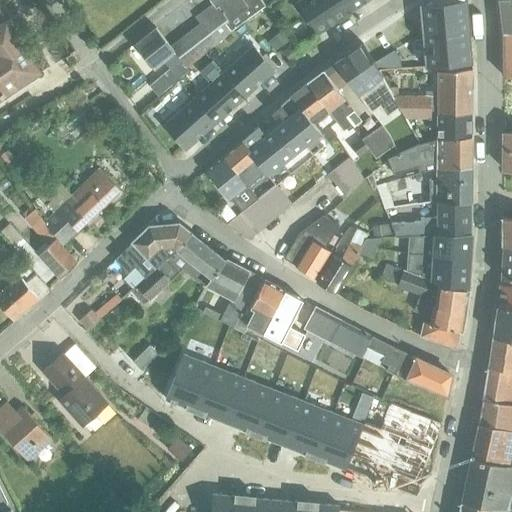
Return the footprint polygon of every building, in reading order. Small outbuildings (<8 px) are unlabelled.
[(211,0),(214,4),(231,31),(266,4),(262,0),(211,0)] [(351,11),(343,0),(301,0),(297,3),(318,34),(351,11)] [(343,0),(351,11),(367,0),(343,0)] [(426,0),(420,5),(426,67),(474,64),(467,0),(426,0)] [(511,0),(500,0),(504,33),(511,32),(511,0)] [(172,47),(176,52),(182,60),(189,67),(232,33),(231,31),(214,4),(197,17),(202,24),(172,47)] [(0,102),(43,74),(8,20),(0,25),(0,102)] [(176,52),(172,47),(157,27),(135,44),(155,69),(164,62),(176,52)] [(282,50),(286,47),(276,35),(268,41),(276,51),(281,48),(282,50)] [(286,47),(282,50),(291,61),(301,53),(292,42),(286,47)] [(335,63),(349,82),(373,112),(380,106),(388,116),(400,107),(394,97),(389,87),(364,43),(362,44),(376,66),(362,76),(359,72),(350,79),(336,62),(335,63)] [(376,66),(362,44),(337,61),(336,62),(350,79),(359,72),(362,76),(376,66)] [(254,46),(224,73),(245,96),(275,70),(254,46)] [(176,52),(164,62),(171,70),(181,61),(182,60),(176,52)] [(212,59),(200,71),(211,84),(224,73),(212,59)] [(169,71),(177,80),(189,70),(181,61),(171,70),(169,71)] [(324,71),(339,90),(349,82),(335,63),(324,71)] [(394,97),(400,107),(407,118),(431,118),(431,112),(473,113),(473,69),(438,71),(438,91),(426,91),(427,95),(399,95),(399,87),(389,87),(394,97)] [(177,80),(169,71),(151,86),(158,95),(177,80)] [(339,90),(324,71),(308,83),(337,121),(344,131),(347,128),(349,131),(354,128),(363,121),(355,110),(339,90)] [(224,73),(194,99),(215,123),(245,96),(224,73)] [(308,83),(292,96),(332,140),(338,135),(331,126),(337,121),(308,83)] [(332,140),(292,96),(272,113),(281,123),(274,128),(302,164),(332,140)] [(215,123),(194,99),(164,126),(186,150),(215,123)] [(431,112),(431,118),(431,128),(438,129),(438,139),(473,136),(473,113),(431,112)] [(259,125),(241,141),(266,172),(276,184),(302,164),(274,128),(267,134),(259,125)] [(382,126),(363,140),(370,149),(376,158),(396,145),(382,126)] [(473,136),(438,139),(438,141),(389,159),(395,173),(419,167),(421,173),(438,168),(473,167),(473,136)] [(370,149),(363,140),(362,138),(351,145),(359,157),(370,149)] [(241,141),(224,155),(249,187),(266,172),(241,141)] [(10,150),(1,156),(22,185),(30,179),(10,150)] [(249,187),(224,155),(206,171),(242,212),(258,199),(249,187)] [(350,158),(329,174),(347,198),(365,179),(350,158)] [(473,167),(438,168),(437,178),(430,178),(430,203),(438,202),(451,202),(473,203),(473,167)] [(32,183),(24,188),(47,220),(46,222),(64,245),(88,222),(90,224),(123,192),(99,168),(72,195),(60,181),(42,197),(32,183)] [(387,183),(378,186),(386,208),(395,207),(387,183)] [(276,184),(258,199),(274,219),(293,204),(276,184)] [(258,199),(242,212),(228,223),(251,238),(274,219),(258,199)] [(451,202),(438,202),(438,217),(422,218),(422,222),(392,223),(396,237),(408,236),(472,233),(473,203),(451,202)] [(36,251),(57,274),(61,278),(78,262),(49,231),(50,229),(37,209),(35,211),(32,207),(24,214),(27,218),(25,219),(46,242),(36,251)] [(322,224),(296,266),(315,278),(332,251),(326,247),(335,231),(334,230),(342,220),(333,213),(322,224)] [(10,223),(1,231),(26,261),(36,251),(10,223)] [(391,223),(373,226),(375,237),(393,234),(391,223)] [(146,278),(192,233),(180,224),(175,224),(169,229),(165,225),(150,226),(116,259),(129,273),(136,267),(146,278)] [(363,245),(367,238),(369,234),(358,229),(352,241),(351,241),(342,260),(334,255),(317,282),(336,294),(337,291),(359,251),(363,245)] [(192,233),(146,278),(132,291),(142,303),(148,298),(150,301),(183,270),(205,287),(206,285),(226,261),(192,233)] [(472,233),(408,236),(407,253),(426,256),(469,261),(469,251),(471,251),(472,233)] [(367,238),(363,245),(376,248),(381,238),(370,238),(367,238)] [(9,243),(1,250),(14,265),(22,258),(9,243)] [(363,245),(359,251),(373,256),(376,248),(363,245)] [(511,279),(511,247),(504,247),(509,247),(508,266),(503,265),(502,279),(511,279)] [(57,274),(36,251),(26,261),(46,283),(57,274)] [(439,283),(469,289),(470,270),(468,270),(469,261),(426,256),(407,253),(406,271),(435,281),(439,283)] [(234,327),(261,277),(228,259),(226,261),(206,285),(233,299),(224,316),(206,306),(204,312),(234,327)] [(387,264),(382,277),(397,283),(402,269),(387,264)] [(129,273),(124,278),(134,289),(137,286),(146,278),(137,269),(136,267),(129,273)] [(435,281),(406,271),(404,270),(398,287),(420,296),(414,310),(432,318),(431,323),(426,322),(421,336),(455,347),(459,345),(469,289),(439,283),(435,281)] [(20,275),(0,292),(0,304),(15,321),(40,298),(20,275)] [(261,277),(234,327),(245,333),(249,325),(264,333),(286,290),(261,277)] [(498,307),(511,308),(511,286),(501,285),(498,307)] [(286,290),(264,333),(299,351),(304,342),(292,336),(294,330),(290,328),(305,300),(286,290)] [(96,312),(101,318),(123,299),(117,293),(96,312)] [(330,342),(342,320),(317,307),(305,329),(330,342)] [(493,336),(511,339),(511,308),(498,307),(493,336)] [(101,318),(96,312),(92,308),(79,320),(88,329),(101,318)] [(342,320),(330,342),(362,358),(368,344),(385,352),(380,361),(389,365),(387,370),(449,396),(453,376),(449,372),(417,357),(397,348),(342,320)] [(489,368),(511,370),(511,339),(493,336),(489,368)] [(64,354),(85,377),(97,367),(76,344),(64,354)] [(151,345),(134,362),(142,370),(159,354),(151,345)] [(197,410),(216,362),(185,350),(166,398),(197,410)] [(57,369),(49,376),(65,394),(59,400),(83,427),(97,415),(105,423),(117,412),(85,377),(64,354),(63,353),(52,363),(57,369)] [(216,362),(197,410),(227,422),(246,374),(216,362)] [(57,369),(52,363),(44,371),(49,376),(57,369)] [(484,400),(511,403),(511,370),(489,368),(484,400)] [(246,374),(227,422),(256,434),(275,386),(246,374)] [(275,386),(256,434),(286,445),(305,397),(275,386)] [(305,397),(286,445),(316,457),(335,409),(305,397)] [(479,424),(511,430),(511,403),(484,400),(479,424)] [(0,428),(18,413),(8,401),(0,408),(0,428)] [(18,413),(0,428),(28,459),(51,438),(24,407),(18,413)] [(335,409),(316,457),(346,469),(365,421),(335,409)] [(472,458),(511,464),(511,457),(511,430),(479,424),(472,458)] [(179,436),(168,448),(182,462),(193,450),(179,436)] [(466,490),(511,495),(511,463),(511,464),(472,458),(466,490)] [(463,502),(511,508),(511,497),(511,495),(466,490),(463,502)] [(134,511),(113,491),(105,500),(115,510),(113,511),(134,511)] [(244,511),(246,497),(213,493),(211,511),(244,511)] [(246,497),(244,511),(276,511),(277,500),(246,497)] [(277,500),(276,511),(307,511),(309,503),(277,500)] [(511,511),(511,508),(463,502),(461,511),(511,511)] [(309,503),(307,511),(340,511),(341,506),(309,503)]
